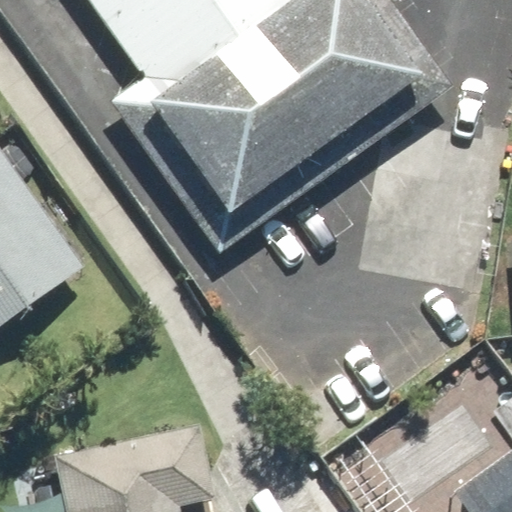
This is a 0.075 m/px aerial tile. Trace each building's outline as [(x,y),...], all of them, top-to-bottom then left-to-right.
[(74,0),(136,87),(100,112),(204,261),(444,95),(377,0),(74,0)] [(0,331),(79,276),(0,165),(0,331)] [(322,392),(291,414),(319,454),(351,431),(322,392)] [(511,511),(511,395),(510,397),(511,399),(511,462),(508,457),(446,501),(453,511),(511,511)] [(192,511),(207,509),(191,434),(47,464),(57,511),(192,511)]
